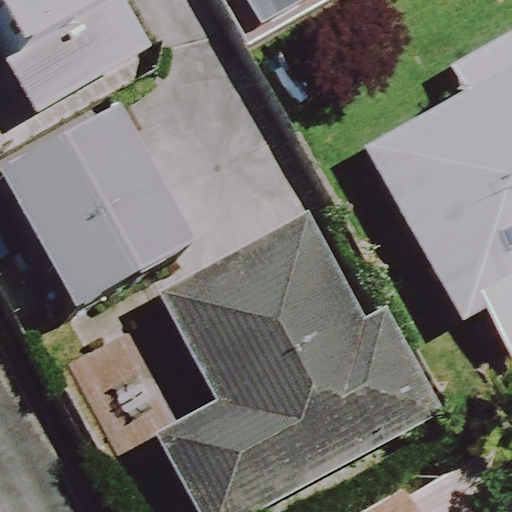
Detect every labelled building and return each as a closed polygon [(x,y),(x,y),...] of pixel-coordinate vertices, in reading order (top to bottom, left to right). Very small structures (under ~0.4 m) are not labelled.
[(290,0),(215,0),(232,31),(290,0)] [(511,46),(437,87),(451,113),(354,165),(446,336),(472,322),(503,379),(511,374),(511,46)] [(161,277),(89,137),(0,182),(0,242),(48,335),(161,277)] [(285,511),(406,441),(289,241),(145,326),(200,421),(144,454),(177,511),(285,511)] [(449,511),(436,486),(388,511),(449,511)]
